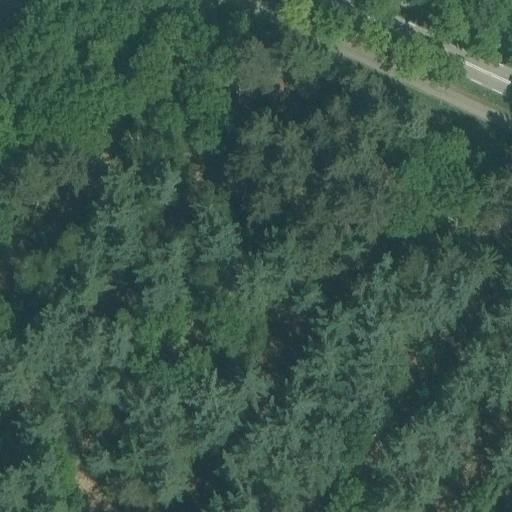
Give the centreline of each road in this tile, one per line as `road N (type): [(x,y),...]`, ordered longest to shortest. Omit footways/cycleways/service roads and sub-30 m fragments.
road 1 (unclassified): [(236,0),(511,126)]
road 2 (primary): [(511,83),(329,0)]
